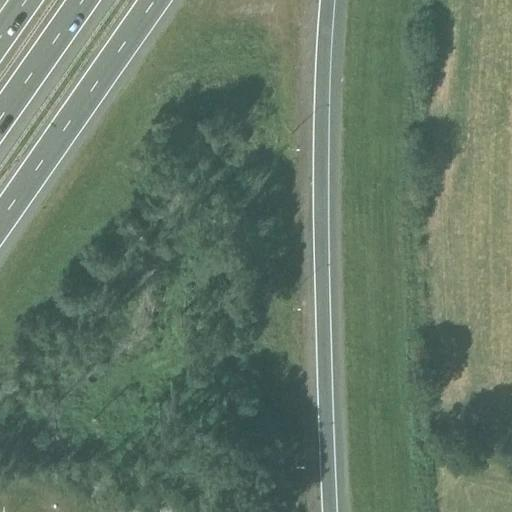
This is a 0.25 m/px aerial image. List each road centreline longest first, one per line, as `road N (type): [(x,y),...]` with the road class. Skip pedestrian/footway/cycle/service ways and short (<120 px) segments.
road 1 (motorway): [(328,511),(317,285),(327,0)]
road 2 (motorway): [(0,223),(155,0)]
road 3 (motorway): [(0,119),(83,0)]
